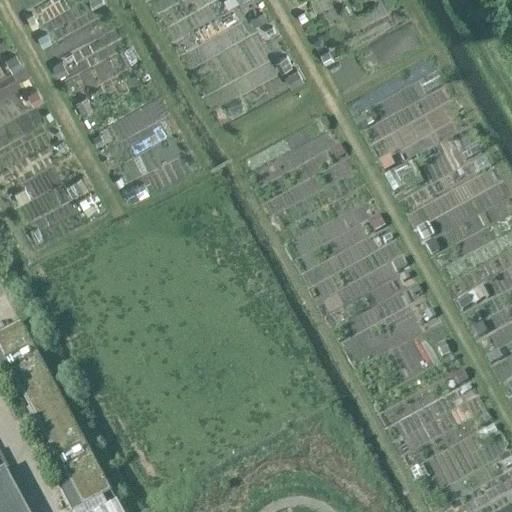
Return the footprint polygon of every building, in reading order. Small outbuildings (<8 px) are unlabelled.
[(262,13),(250,20),(254,27),(267,20),(262,13)] [(15,56),(6,61),(12,72),(21,67),(15,56)] [(100,135),(93,139),(97,147),(104,143),(100,135)] [(80,179),(70,185),(76,196),(86,190),(80,179)] [(427,228),(418,232),(424,244),(433,239),(427,228)] [(434,244),(427,247),(432,257),(439,253),(434,244)] [(431,314),(426,317),(430,324),(435,321),(431,314)] [(22,328),(0,340),(0,355),(84,511),(85,511),(104,502),(113,497),(22,328)] [(484,414),(476,418),(482,428),(490,423),(484,414)] [(0,511),(18,511),(0,478),(0,511)] [(120,511),(117,505),(108,509),(104,502),(85,511),(120,511)]
